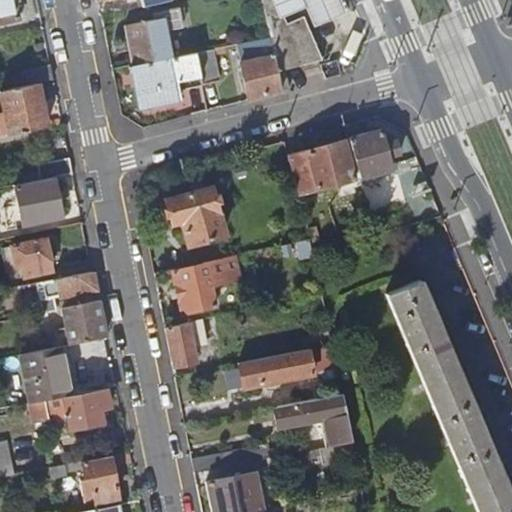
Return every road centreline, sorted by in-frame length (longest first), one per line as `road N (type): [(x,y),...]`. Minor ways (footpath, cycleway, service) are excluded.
road 1 (residential): [(168,511),(96,163)]
road 2 (residential): [(96,163),(422,78)]
road 3 (primary): [(422,78),(511,263)]
road 4 (residential): [(96,163),(64,0)]
